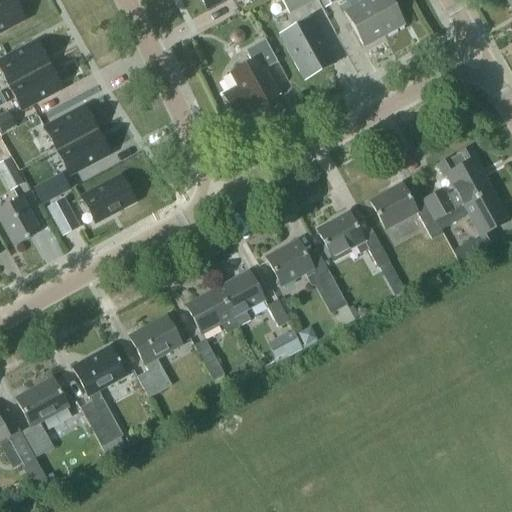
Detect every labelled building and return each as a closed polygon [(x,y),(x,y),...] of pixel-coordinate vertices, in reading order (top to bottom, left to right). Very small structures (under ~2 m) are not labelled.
[(11,0),(0,0),(0,31),(22,19),(11,0)] [(201,0),(207,10),(225,0),(201,0)] [(281,0),(290,15),(314,1),(313,0),(281,0)] [(319,0),(324,8),(336,2),(334,0),(319,0)] [(390,0),(365,0),(364,1),(384,36),(404,25),(390,0)] [(344,12),(363,48),(384,36),(364,1),(344,12)] [(295,60),(294,63),(299,71),(302,72),(303,75),(331,60),(309,20),(281,35),(295,60)] [(34,40),(0,58),(0,71),(8,86),(48,64),(34,40)] [(278,95),(265,70),(277,62),(265,40),(245,51),(251,62),(230,73),(238,87),(222,95),(232,113),(248,105),(250,110),(278,95)] [(48,64),(8,86),(22,111),(61,89),(48,64)] [(83,104),(43,126),(57,151),(96,129),(83,104)] [(6,113),(0,116),(0,132),(1,134),(13,127),(6,113)] [(96,129),(57,151),(71,175),(110,153),(96,129)] [(434,194),(423,200),(435,221),(463,206),(491,191),(475,162),(479,159),(472,147),(437,166),(443,177),(447,175),(458,196),(448,201),(442,190),(434,194)] [(23,185),(10,159),(0,164),(0,169),(11,191),(23,185)] [(122,174),(82,196),(97,221),(136,199),(122,174)] [(435,221),(423,200),(412,206),(401,185),(370,202),(385,230),(416,213),(431,240),(442,234),(441,232),(440,230),(435,221)] [(491,191),(463,206),(435,221),(440,230),(468,214),(480,236),(481,237),(491,231),(508,222),(491,191)] [(0,210),(0,221),(14,246),(40,232),(21,199),(0,210)] [(349,254),(347,250),(355,246),(359,255),(367,250),(378,269),(389,263),(370,229),(360,235),(348,214),(317,231),(333,262),(349,254)] [(480,236),(452,252),(458,263),(497,242),(491,231),(481,237),(480,236)] [(297,242),(266,259),(281,286),(304,274),(306,278),(315,273),(297,242)] [(335,312),(346,306),(327,271),(316,277),(335,312)] [(217,290),(232,317),(238,328),(250,321),(245,311),(263,300),(248,273),(217,290)] [(238,328),(232,317),(217,290),(186,307),(201,334),(221,324),(226,334),(238,328)] [(278,328),(289,322),(277,301),(266,307),(278,328)] [(181,345),(166,318),(129,338),(144,365),(147,372),(136,378),(148,399),(171,386),(156,359),(181,345)] [(317,339),(310,327),(298,334),(305,346),(317,339)] [(193,347),(212,382),(224,376),(205,340),(193,347)] [(123,437),(97,391),(124,376),(109,349),(72,369),(87,396),(90,403),(79,409),(101,449),(123,437)] [(31,427),(20,433),(35,459),(53,449),(39,423),(67,407),(52,380),(16,400),(31,427)] [(36,462),(35,459),(20,433),(7,410),(0,413),(0,441),(7,437),(25,468),(22,470),(34,492),(48,485),(36,462)]
